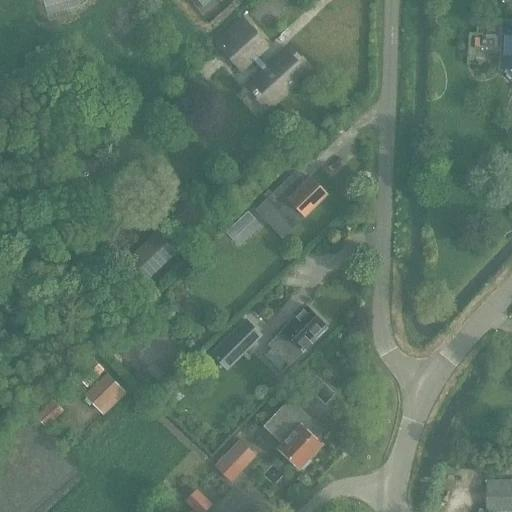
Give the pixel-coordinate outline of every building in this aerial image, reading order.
[(41,0),(47,21),(73,15),(89,0),(41,0)] [(209,0),(193,0),(202,10),(211,2),(209,0)] [(299,59),(300,58),(295,52),(294,54),(288,47),(267,67),(256,55),(266,46),(245,24),(220,47),(241,69),(251,59),(262,71),(247,85),(253,92),(252,93),(257,98),(258,97),(269,108),(310,71),(299,59)] [(511,24),(503,24),(501,68),(507,68),(506,74),(511,78),(511,24)] [(301,187),(291,177),(256,210),(282,237),(327,195),(310,178),(301,187)] [(156,234),(128,261),(145,279),(174,252),(156,234)] [(289,366),(315,340),(312,337),(324,325),(306,307),(267,345),(289,366)] [(245,320),(211,354),(224,367),(241,350),(244,353),(261,336),(245,320)] [(92,358),(75,375),(88,388),(105,371),(92,358)] [(103,415),(127,393),(107,373),(84,396),(103,415)] [(289,399),(264,427),(282,445),(278,450),(298,469),(322,445),(302,426),(309,418),(289,399)] [(63,410),(54,400),(36,417),(45,427),(63,410)] [(240,441),(215,467),(231,482),(255,456),(240,441)] [(511,511),(511,469),(487,470),(487,481),(486,481),(485,511),(511,511)] [(197,492),(186,502),(195,511),(202,511),(210,505),(197,492)]
